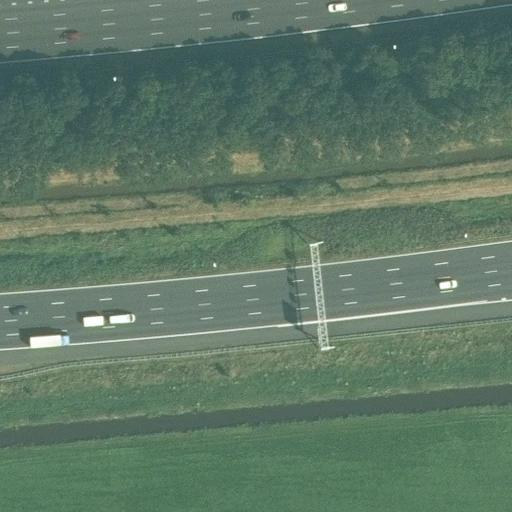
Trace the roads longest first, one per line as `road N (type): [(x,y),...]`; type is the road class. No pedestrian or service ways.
road 1 (motorway): [(0,320),(511,270)]
road 2 (motorway): [(335,0),(0,33)]
